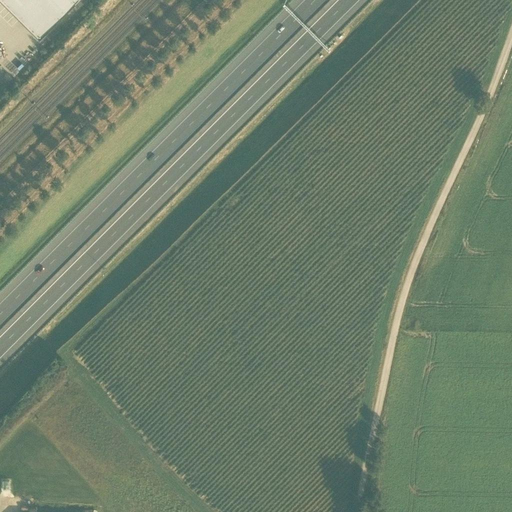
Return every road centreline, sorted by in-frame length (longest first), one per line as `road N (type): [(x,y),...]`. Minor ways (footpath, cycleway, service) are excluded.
road 1 (track): [(366,511),(399,308),(511,33)]
road 2 (motorway): [(0,349),(350,0)]
road 3 (motorway): [(315,0),(0,312)]
